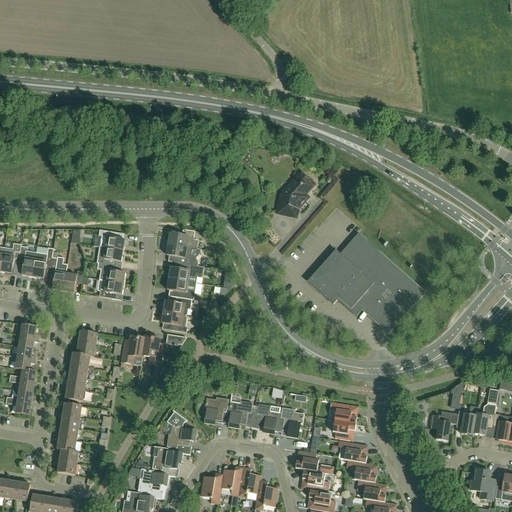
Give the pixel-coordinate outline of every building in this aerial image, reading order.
[(280,203),(278,214),(297,218),(298,210),(308,199),(305,196),(314,185),(301,174),(281,196),(284,198),(280,203)] [(106,249),(123,252),(125,241),(115,240),(116,234),(100,231),(99,237),(96,237),(94,248),(106,249)] [(198,242),(194,242),(195,233),(195,232),(184,231),(183,231),(182,236),(170,235),(169,245),(193,249),(196,250),(198,242)] [(357,304),(391,266),(359,238),(342,256),(336,251),(308,283),(333,305),(339,299),(351,310),(357,304)] [(13,265),(18,266),(21,248),(22,246),(5,244),(4,251),(1,273),(12,275),(13,265)] [(191,257),(193,249),(169,245),(169,246),(166,247),(165,253),(167,254),(167,256),(179,258),(178,264),(185,265),(197,267),(197,265),(197,262),(196,259),(193,258),(191,257)] [(33,278),(37,254),(38,248),(27,246),(26,249),(21,248),(18,266),(23,267),(22,276),(33,278)] [(121,263),(123,252),(106,249),(104,260),(100,259),(99,264),(111,266),(112,261),(121,263)] [(44,280),(45,270),(50,271),(53,253),(48,252),(47,256),(37,254),(33,278),(44,280)] [(66,275),(68,266),(63,265),(64,259),(57,258),(57,260),(56,259),(57,253),(53,253),(50,271),(55,272),(52,290),(63,292),(66,275)] [(227,262),(222,261),(220,271),(226,272),(232,273),(227,262)] [(124,285),(126,274),(110,271),(111,266),(99,264),(98,270),(101,270),(99,281),(124,285)] [(204,269),(197,268),(197,267),(185,265),(185,271),(171,269),(169,280),(196,284),(197,278),(202,278),(204,269)] [(388,332),(422,294),(391,266),(357,304),(388,332)] [(74,294),(76,284),(81,285),(83,273),(77,272),(77,276),(66,275),(63,292),(74,294)] [(225,283),(224,289),(231,290),(237,283),(232,273),(226,272),(225,283)] [(195,296),(196,284),(169,280),(167,291),(181,293),(180,299),(192,301),(193,295),(195,296)] [(122,296),(124,285),(99,281),(98,292),(100,292),(99,298),(112,300),(113,294),(122,296)] [(86,296),(85,305),(97,306),(98,297),(86,296)] [(191,310),(191,307),(192,301),(180,299),(177,298),(176,304),(166,303),(165,304),(162,305),(161,310),(164,312),(164,313),(183,317),(184,310),(189,311),(191,310)] [(186,328),(187,319),(186,317),(183,317),(164,313),(164,315),(160,315),(160,321),(162,322),(162,324),(172,326),(171,332),(187,334),(188,328),(186,328)] [(36,335),(37,328),(23,326),(21,337),(38,340),(39,336),(36,335)] [(96,347),(98,335),(81,332),(79,344),(96,347)] [(187,339),(168,336),(167,344),(182,346),(187,339)] [(33,350),(35,343),(38,343),(38,340),(21,337),(19,348),(33,350)] [(123,352),(121,363),(134,366),(135,358),(143,359),(143,357),(145,340),(138,339),(132,338),(131,343),(125,342),(123,352)] [(145,340),(143,357),(149,358),(148,366),(155,367),(155,369),(156,375),(158,377),(159,377),(165,369),(161,368),(163,356),(164,348),(158,347),(159,340),(145,338),(145,340)] [(94,359),(96,347),(79,344),(77,355),(90,358),(94,359)] [(32,357),(33,350),(19,348),(17,359),(35,361),(36,358),(32,357)] [(89,369),(90,358),(77,355),(73,354),(71,366),(89,369)] [(30,372),(31,365),(34,365),(35,361),(17,359),(15,370),(23,371),(23,370),(30,372)] [(87,380),(89,369),(71,366),(69,377),(87,380)] [(37,373),(30,372),(23,370),(23,371),(21,378),(11,377),(10,380),(35,384),(37,373)] [(85,391),(87,380),(69,377),(67,389),(85,391)] [(34,395),(35,384),(10,380),(10,383),(20,385),(19,392),(34,395)] [(508,383),(507,383),(501,381),(499,390),(506,392),(508,383)] [(461,396),(462,391),(463,386),(463,383),(451,392),(451,393),(451,395),(461,396)] [(83,403),(85,391),(67,389),(66,400),(83,403)] [(32,406),(34,395),(19,392),(18,400),(7,398),(7,402),(32,406)] [(245,428),(252,429),(255,410),(252,409),(253,404),(240,402),(241,398),(232,396),(230,406),(229,413),(232,414),(230,425),(229,425),(229,428),(239,430),(240,425),(245,426),(245,428)] [(230,406),(228,406),(229,401),(216,399),(216,401),(207,399),(205,410),(207,410),(205,424),(215,426),(216,421),(222,422),(221,424),(229,425),(230,425),(232,414),(229,413),(230,406)] [(30,417),(32,406),(7,402),(6,405),(17,406),(16,415),(30,417)] [(354,418),(356,408),(332,404),(330,413),(336,414),(335,422),(356,425),(357,419),(354,418)] [(80,419),(82,408),(65,405),(63,416),(80,419)] [(279,414),(280,414),(281,409),(259,405),(258,410),(255,410),(252,429),(259,430),(259,428),(264,429),(264,434),(274,435),(274,433),(274,432),(276,421),(278,421),(279,414)] [(485,437),(487,428),(492,429),(493,428),(495,415),(496,407),(488,405),(484,408),(483,416),(476,415),(476,417),(473,435),(474,435),(485,437)] [(303,425),(304,415),(295,414),(295,411),(282,409),(282,414),(280,414),(279,414),(278,421),(276,421),(274,432),(274,433),(283,434),(283,432),(288,433),(288,438),(298,439),(300,425),(303,425)] [(473,435),(476,417),(465,415),(465,413),(464,413),(459,412),(457,426),(462,427),(461,435),(473,437),(474,435),(473,435)] [(195,443),(197,432),(183,430),(183,428),(182,428),(186,422),(175,413),(168,423),(172,426),(173,426),(171,436),(169,435),(167,448),(169,448),(168,450),(168,453),(182,455),(190,456),(191,448),(189,447),(190,442),(195,443)] [(427,415),(419,413),(418,418),(419,422),(426,423),(427,415)] [(448,443),(451,424),(456,425),(458,416),(442,413),(441,418),(433,417),(431,428),(438,429),(436,441),(448,443)] [(508,445),(511,425),(511,421),(511,420),(501,418),(501,416),(495,415),(493,428),(499,429),(497,441),(499,441),(499,443),(508,445)] [(79,430),(80,419),(63,416),(61,428),(79,430)] [(6,426),(15,425),(14,417),(6,417),(6,426)] [(350,442),(352,432),(355,432),(356,425),(335,422),(333,433),(336,434),(335,440),(350,442)] [(77,442),(79,430),(61,428),(59,439),(77,442)] [(75,453),(77,442),(59,439),(57,450),(61,451),(75,453)] [(367,458),(364,457),(366,447),(339,442),(338,448),(340,449),(338,460),(347,462),(366,465),(367,458)] [(175,470),(176,464),(181,465),(182,455),(168,453),(168,450),(158,448),(157,458),(154,457),(152,470),(154,470),(154,472),(154,475),(168,477),(170,477),(176,478),(177,470),(175,470)] [(77,465),(79,453),(75,453),(61,451),(60,462),(77,465)] [(317,473),(319,461),(316,461),(317,455),(310,454),(301,453),(300,463),(297,463),(296,470),(317,473)] [(75,476),(77,465),(60,462),(58,474),(75,476)] [(373,477),(375,466),(366,465),(347,462),(346,468),(356,469),(354,481),(359,482),(375,484),(376,477),(373,477)] [(319,466),(318,474),(332,476),(333,468),(319,466)] [(221,495),(239,498),(243,469),(236,468),(235,473),(223,471),(223,472),(224,472),(223,476),(221,490),(221,495)] [(490,473),(484,472),(484,470),(475,468),(474,475),(476,475),(475,483),(472,482),(470,491),(481,493),(480,500),(493,502),(495,489),(488,487),(490,473)] [(258,496),(260,482),(261,478),(262,478),(262,477),(250,475),(251,470),(243,469),(239,498),(257,501),(258,496)] [(142,470),(138,492),(140,493),(140,494),(140,497),(154,499),(156,500),(161,501),(163,493),(165,493),(165,489),(166,489),(166,487),(168,487),(170,477),(168,477),(154,475),(154,472),(142,470)] [(328,492),(330,484),(324,483),(325,476),(304,473),(302,480),(306,481),(304,491),(310,492),(331,495),(335,496),(335,493),(328,492)] [(221,495),(221,490),(223,476),(216,475),(215,480),(204,478),(203,478),(204,479),(201,497),(200,497),(200,498),(212,499),(211,504),(219,506),(221,495)] [(511,476),(505,476),(503,488),(497,487),(495,500),(511,502),(511,476)] [(16,501),(19,484),(8,482),(5,499),(16,501)] [(275,508),(278,491),(278,490),(267,488),(268,483),(260,482),(258,496),(257,501),(255,510),(263,511),(264,507),(275,509),(276,508),(275,508)] [(383,496),(384,486),(375,484),(359,482),(357,492),(365,493),(363,500),(366,501),(385,504),(386,497),(383,496)] [(30,489),(30,485),(19,484),(16,501),(28,503),(30,489)] [(155,510),(156,500),(154,499),(140,497),(140,494),(127,492),(126,502),(124,502),(122,511),(149,511),(150,511),(152,511),(153,509),(155,510)] [(322,511),(334,511),(336,503),(330,502),(331,495),(310,492),(309,499),(312,500),(310,510),(322,511)] [(42,511),(44,498),(33,496),(30,511),(42,511)] [(53,511),(56,500),(44,498),(42,511),(53,511)] [(65,511),(67,501),(56,500),(53,511),(65,511)] [(77,511),(78,503),(67,501),(65,511),(77,511)] [(392,511),(394,505),(385,504),(366,501),(365,509),(374,510),(374,511),(392,511)]
